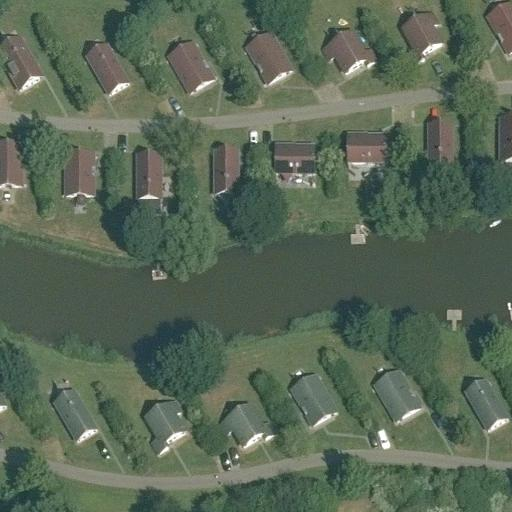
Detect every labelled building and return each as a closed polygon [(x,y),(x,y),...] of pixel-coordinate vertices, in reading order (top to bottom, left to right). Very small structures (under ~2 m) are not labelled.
[(509,57),(511,55),(511,7),(488,21),(509,57)] [(438,27),(432,17),(404,33),(415,54),(409,57),(416,68),(424,63),(422,59),(442,48),(432,30),(438,27)] [(365,57),(353,37),(324,53),(330,63),(336,60),(346,77),(365,66),(368,70),(376,65),(370,54),(365,57)] [(292,74),(271,38),(247,52),(268,88),(292,74)] [(33,64),(21,43),(0,55),(0,59),(20,94),(40,83),(30,66),(33,64)] [(214,83),(193,47),(169,61),(190,97),(214,83)] [(129,88),(107,50),(87,61),(109,99),(129,88)] [(501,167),(511,166),(511,123),(505,123),(505,143),(501,143),(501,167)] [(452,129),(429,129),(429,173),(452,173),(452,129)] [(387,140),(348,141),(348,164),(368,164),(368,167),(386,166),(386,164),(387,164),(387,140)] [(0,189),(22,190),(22,148),(0,147),(0,189)] [(315,151),(276,151),(276,175),(296,174),(296,177),(314,177),(314,174),(315,174),(315,151)] [(238,155),(215,155),(216,199),(238,199),(238,155)] [(94,157),(66,157),(66,199),(94,199),(94,157)] [(161,160),(138,160),(138,204),(161,203),(161,160)] [(420,412),(399,375),(375,389),(396,426),(420,412)] [(316,379),(292,393),(313,430),(337,416),(316,379)] [(508,423),(486,385),(466,397),(488,435),(508,423)] [(97,434),(75,396),(55,407),(77,445),(97,434)] [(181,415),(175,406),(147,422),(159,442),(153,446),(160,457),(168,452),(166,447),(185,436),(175,419),(181,415)] [(262,430),(251,410),(222,427),(228,437),(234,433),(244,450),(263,439),(266,443),(275,438),(268,427),(262,430)]
